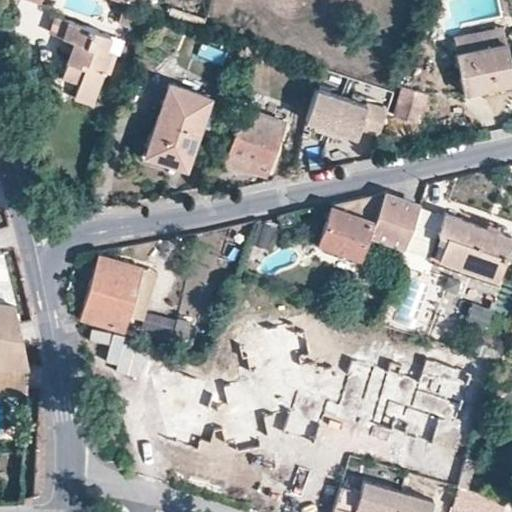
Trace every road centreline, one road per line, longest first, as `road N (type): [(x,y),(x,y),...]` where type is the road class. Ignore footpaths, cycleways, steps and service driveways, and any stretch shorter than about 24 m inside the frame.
road 1 (residential): [(29,249),(511,147)]
road 2 (tertiary): [(62,474),(62,408),(29,249)]
road 3 (residential): [(202,511),(62,474)]
